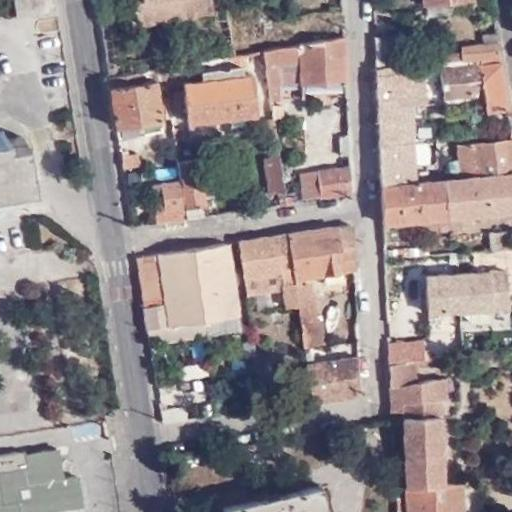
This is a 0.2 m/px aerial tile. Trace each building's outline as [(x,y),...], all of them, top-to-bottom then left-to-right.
[(57,12),(55,0),(15,0),(17,16),(57,12)] [(200,0),(135,0),(139,22),(173,16),(170,5),(200,0)] [(211,0),(200,0),(170,5),(173,16),(213,9),(211,0)] [(223,0),(231,55),(244,53),(234,0),(223,0)] [(374,32),(375,65),(407,62),(405,30),(374,32)] [(261,50),(262,61),(268,98),(281,97),(279,81),(344,79),(342,36),(261,50)] [(500,54),(497,40),(466,43),(466,57),(475,57),(500,54)] [(436,60),(460,58),(458,49),(431,52),(430,60),(436,60)] [(231,55),(227,56),(229,67),(262,61),(261,50),(244,53),(231,55)] [(475,57),(466,57),(460,58),(436,60),(440,96),(482,93),(476,62),(475,57)] [(408,62),(409,102),(426,102),(424,73),(430,72),(428,60),(408,62)] [(197,61),(161,67),(162,74),(166,96),(184,93),(188,120),(256,111),(249,71),(182,81),(182,76),(198,73),(197,61)] [(485,111),(509,108),(501,61),(476,62),(482,93),(485,111)] [(375,65),(377,103),(409,102),(408,62),(407,62),(375,65)] [(161,67),(106,76),(114,125),(160,118),(153,76),(162,74),(161,67)] [(377,103),(378,141),(411,138),(409,102),(377,103)] [(0,181),(26,178),(19,134),(0,137),(0,136),(0,181)] [(475,174),(511,170),(511,137),(472,140),(475,174)] [(378,141),(380,183),(412,180),(411,138),(378,141)] [(469,175),(475,174),(472,140),(452,141),(453,172),(468,171),(469,175)] [(267,192),(283,190),(277,152),(262,155),(267,192)] [(124,154),(119,155),(120,160),(122,175),(136,173),(134,157),(125,159),(124,154)] [(179,179),(184,217),(201,215),(200,208),(203,207),(196,157),(176,160),(179,179)] [(318,194),(319,196),(349,191),(347,164),(315,169),(316,171),(318,194)] [(382,220),(511,209),(511,170),(475,174),(469,175),(412,180),(380,183),(381,200),(382,220)] [(303,196),(318,194),(316,171),(299,173),(303,196)] [(149,184),(154,222),(184,217),(179,179),(149,184)] [(339,257),(352,254),(351,223),(286,234),(292,276),(339,268),(339,257)] [(286,307),(296,305),(292,276),(286,234),(237,240),(245,293),(282,287),(286,307)] [(235,312),(226,240),(158,251),(161,278),(139,281),(145,325),(235,312)] [(483,258),(480,241),(457,244),(457,245),(437,245),(439,263),(459,261),(463,287),(490,284),(487,257),(483,258)] [(385,293),(400,292),(398,254),(383,255),(385,293)] [(237,329),(235,312),(145,325),(148,341),(201,334),(202,336),(237,329)] [(511,344),(511,336),(422,348),(420,333),(387,338),(388,361),(447,353),(511,344)] [(358,391),(356,353),(305,360),(306,369),(310,398),(358,391)] [(388,361),(390,408),(403,409),(405,511),(460,511),(459,481),(437,482),(436,398),(445,397),(445,375),(417,380),(415,365),(447,360),(447,353),(388,361)] [(294,400),(310,398),(306,369),(292,371),(294,400)] [(160,420),(178,417),(176,405),(158,407),(160,420)] [(58,477),(55,448),(24,452),(23,450),(0,453),(0,511),(49,511),(49,507),(78,503),(74,475),(58,477)] [(222,511),(326,511),(320,483),(269,494),(221,505),(222,511)]
